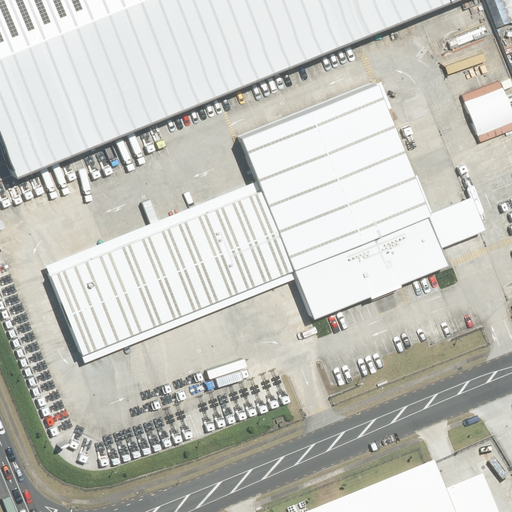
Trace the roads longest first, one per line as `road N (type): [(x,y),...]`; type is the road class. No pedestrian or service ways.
road 1 (unknown): [(474,293),(486,231),(417,84),(390,76),(315,96),(31,217),(7,245),(47,375),(61,403),(75,411),(290,358)]
road 2 (unclassified): [(157,511),(511,371)]
road 3 (unknown): [(474,293),(290,358)]
